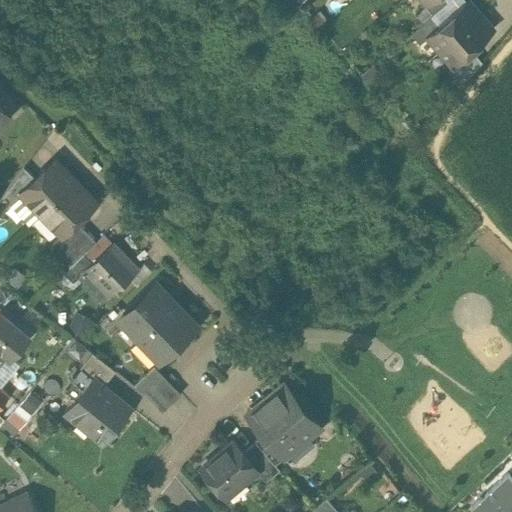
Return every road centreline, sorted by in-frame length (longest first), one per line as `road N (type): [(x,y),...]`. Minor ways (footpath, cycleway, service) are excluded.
road 1 (residential): [(214,414),(185,385),(184,366),(229,322),(265,365)]
road 2 (residential): [(214,414),(128,511)]
